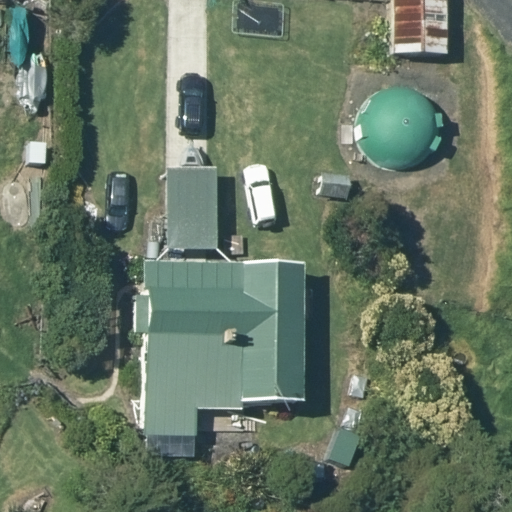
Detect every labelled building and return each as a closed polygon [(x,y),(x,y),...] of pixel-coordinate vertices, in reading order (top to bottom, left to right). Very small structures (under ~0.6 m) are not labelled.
[(439,0),(382,0),(383,51),(440,51),(439,0)] [(363,139),(365,146),(370,155),(375,161),(380,166),(387,169),(394,172),(401,173),(409,173),(416,172),(423,169),(430,166),(435,161),(440,155),(444,149),(447,142),(448,134),(448,127),(447,120),(445,113),(441,106),(437,100),(431,95),(425,91),(418,88),(410,87),(403,87),(395,87),(388,90),(382,93),(376,98),(371,103),(367,110),(364,117),(362,124),(362,131),(363,139)] [(341,175),(315,173),(314,193),(340,194),(341,175)] [(133,257),(134,451),(183,452),(184,404),(230,405),(230,397),(291,398),(293,259),(133,257)] [(335,425),(321,453),(337,461),(351,433),(335,425)]
